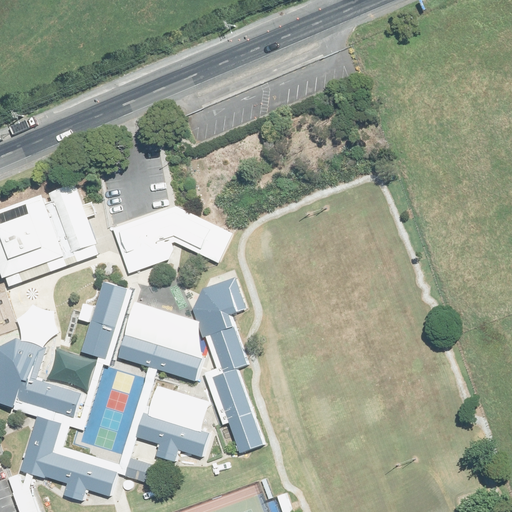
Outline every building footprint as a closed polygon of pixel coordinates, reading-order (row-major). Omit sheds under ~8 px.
[(72,183),(0,210),(0,270),(8,291),(99,256),(72,183)] [(233,236),(178,209),(110,235),(127,278),(170,262),(178,245),(217,264),(233,236)] [(229,426),(240,455),(263,447),(264,446),(236,371),(250,366),(232,318),(248,312),(234,276),(186,293),(215,371),(209,373),(202,375),(222,428),(229,426)] [(134,290),(105,281),(82,354),(111,363),(134,290)] [(200,358),(124,334),(115,361),(191,384),(200,358)] [(20,337),(0,345),(0,399),(42,413),(24,471),(108,498),(118,466),(67,450),(85,394),(35,378),(46,345),(20,337)] [(215,430),(145,408),(137,434),(207,456),(215,430)] [(154,464),(131,458),(126,475),(149,481),(154,464)] [(40,511),(28,480),(12,486),(21,511),(40,511)]
